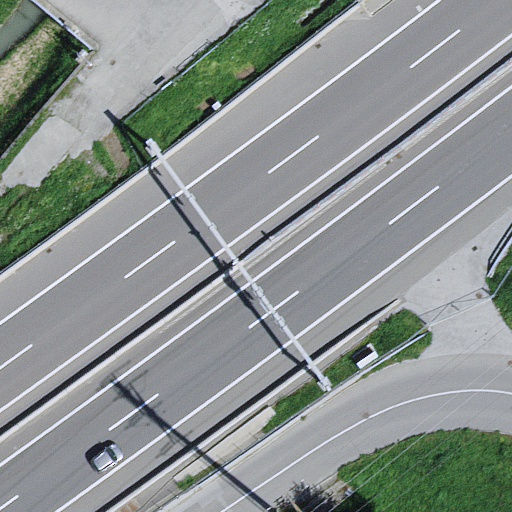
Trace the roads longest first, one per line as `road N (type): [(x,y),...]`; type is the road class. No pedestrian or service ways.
road 1 (motorway): [(0,510),(511,130)]
road 2 (motorway): [(495,0),(0,365)]
road 3 (unclassified): [(252,511),(402,412),(470,389),(511,399)]
road 4 (unclassified): [(196,0),(153,51),(89,0)]
road 5 (unknown): [(68,169),(99,110),(153,51)]
